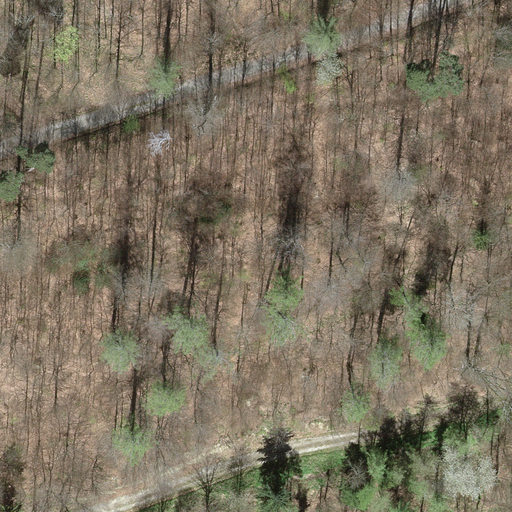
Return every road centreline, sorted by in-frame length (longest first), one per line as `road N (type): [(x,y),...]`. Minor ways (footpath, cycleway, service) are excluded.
road 1 (track): [(0,441),(458,264),(511,225)]
road 2 (track): [(450,0),(0,139)]
road 3 (track): [(511,397),(237,464),(107,511)]
